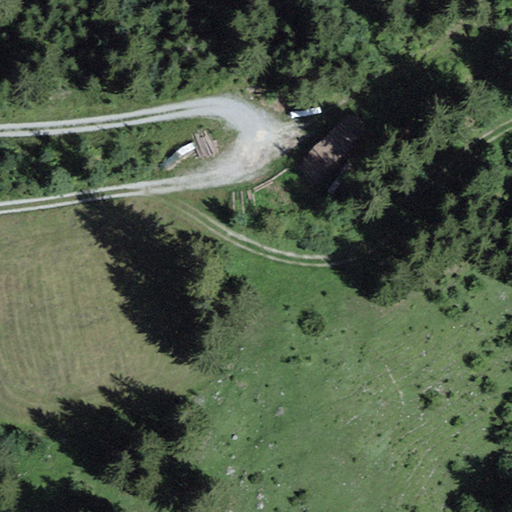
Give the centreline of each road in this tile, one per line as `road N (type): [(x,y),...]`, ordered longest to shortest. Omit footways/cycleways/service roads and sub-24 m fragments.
road 1 (track): [(0,135),(232,106),(259,122),(264,144),(253,170),(222,179),(0,212)]
road 2 (track): [(165,188),(229,236),(325,268),(389,241),(471,143),(511,124)]
road 3 (track): [(264,144),(333,106),(511,41)]
